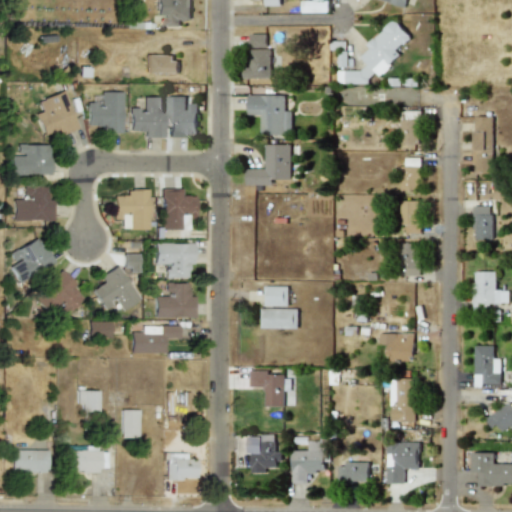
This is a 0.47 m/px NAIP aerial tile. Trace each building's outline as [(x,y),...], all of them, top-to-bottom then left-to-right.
[(155,0),(155,15),(163,15),(163,26),(179,26),(179,20),(189,20),(189,0),(155,0)] [(301,13),(328,12),(327,0),(301,1),(301,13)] [(378,0),(405,8),(406,0),(378,0)] [(337,84),(363,83),(374,74),(380,74),(400,56),(396,51),(410,38),(394,20),(368,43),(368,50),(360,57),(367,64),(360,70),(337,71),(337,84)] [(266,34),(249,34),(249,47),(265,48),(266,34)] [(271,78),(270,49),(245,50),(246,79),(271,78)] [(176,55),(143,54),(142,73),(175,74),(176,55)] [(39,111),(34,113),(41,135),(57,130),(58,134),(75,129),(62,91),(36,100),(39,111)] [(119,92),(98,92),(98,102),(85,102),(85,126),(102,126),(102,132),(120,132),(119,92)] [(284,95),(247,95),(247,115),(260,114),(260,135),(291,134),(291,111),(285,111),(284,95)] [(196,136),(197,104),(185,103),(185,97),(167,96),(166,136),(196,136)] [(127,131),(142,132),(142,137),(161,138),(162,97),(140,97),(139,108),(127,107),(127,131)] [(492,116),(472,116),(473,174),(493,173),(492,116)] [(401,144),(419,143),(418,119),(400,120),(401,144)] [(9,155),(8,173),(47,174),(48,145),(15,144),(15,156),(9,155)] [(272,185),(272,179),(290,180),(290,145),(265,145),(265,169),(245,169),(245,185),(272,185)] [(420,158),(401,158),(402,191),(421,190),(420,158)] [(49,220),(49,199),(44,199),(44,186),(21,186),(21,200),(11,200),(11,220),(49,220)] [(193,218),(192,195),(179,195),(179,188),(158,189),(159,230),(186,229),(186,218),(193,218)] [(145,229),(145,190),(124,189),(124,195),(111,195),(111,212),(118,212),(118,229),(145,229)] [(400,201),(401,234),(419,233),(419,200),(400,201)] [(491,206),(473,206),(473,240),(492,240),(491,206)] [(51,263),(36,237),(8,252),(13,263),(7,266),(16,282),(51,263)] [(419,276),(419,242),(403,242),(402,276),(419,276)] [(151,264),(162,264),(162,277),(185,278),(185,263),(190,264),(191,244),(151,243),(151,264)] [(135,254),(121,254),(120,270),(134,270),(135,254)] [(134,302),(117,265),(97,275),(101,283),(90,288),(100,310),(113,304),(116,310),(134,302)] [(59,320),(80,297),(70,288),(74,284),(58,270),(34,297),(59,320)] [(495,272),(473,272),(473,305),(508,305),(508,290),(495,290),(495,272)] [(151,296),(151,318),(192,317),(191,296),(185,297),(185,283),(163,283),(163,296),(151,296)] [(287,286),(264,286),(264,306),(287,305),(287,286)] [(297,309),(261,308),(260,328),(297,328),(297,309)] [(109,322),(86,321),(86,337),(108,337),(109,322)] [(128,352),(161,352),(162,337),(176,338),(177,326),(129,325),(128,352)] [(379,333),(379,344),(388,344),(388,360),(412,361),(413,334),(379,333)] [(494,345),(474,345),(474,385),(500,385),(501,358),(494,358),(494,345)] [(284,406),(284,374),(269,374),(268,370),(250,371),(251,387),(265,387),(265,406),(284,406)] [(415,422),(416,379),(391,379),(390,421),(415,422)] [(96,390),(76,390),(76,410),(95,410),(96,390)] [(501,432),(511,424),(511,404),(510,401),(484,419),(491,428),(497,425),(501,432)] [(137,410),(119,409),(118,437),(136,438),(137,410)] [(246,435),(246,454),(250,454),(250,473),(265,473),(265,467),(276,468),(277,460),(281,460),(282,452),(274,451),(274,436),(246,435)] [(291,451),(292,483),(307,482),(306,472),(324,472),(323,441),(307,442),(308,450),(291,451)] [(419,442),(386,442),(386,484),(404,484),(404,469),(418,469),(419,442)] [(105,468),(104,451),(95,451),(95,449),(64,449),(65,472),(96,471),(96,468),(105,468)] [(45,450),(10,450),(9,472),(45,473),(45,450)] [(511,484),(511,464),(494,464),(494,453),(471,452),(470,471),(478,471),(478,484),(511,484)] [(194,479),(194,460),(184,460),(184,453),(164,453),(164,478),(194,479)] [(368,463),(337,463),(337,481),(368,481),(368,463)]
